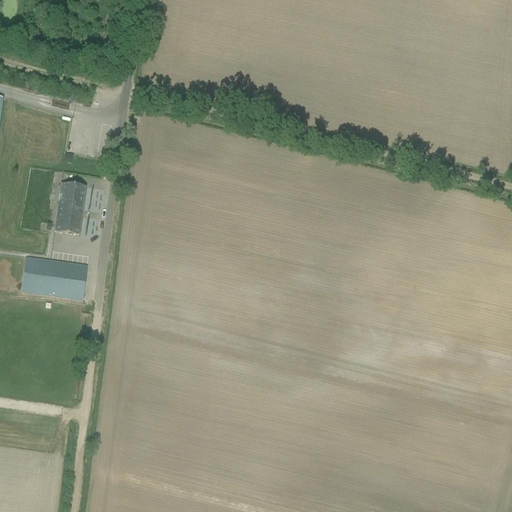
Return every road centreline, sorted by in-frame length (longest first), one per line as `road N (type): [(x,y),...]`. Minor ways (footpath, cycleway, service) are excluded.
road 1 (track): [(0,57),(511,190)]
road 2 (track): [(70,511),(106,241)]
road 3 (unclassified): [(106,241),(138,0)]
